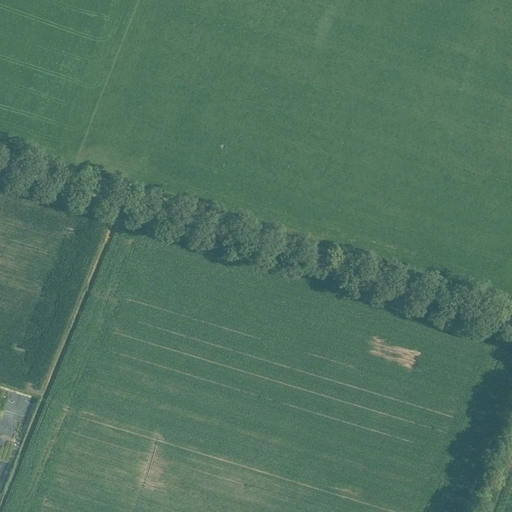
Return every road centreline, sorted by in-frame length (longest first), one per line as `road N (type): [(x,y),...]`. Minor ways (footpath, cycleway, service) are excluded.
road 1 (unclassified): [(511,319),(0,162)]
road 2 (track): [(466,511),(511,394)]
